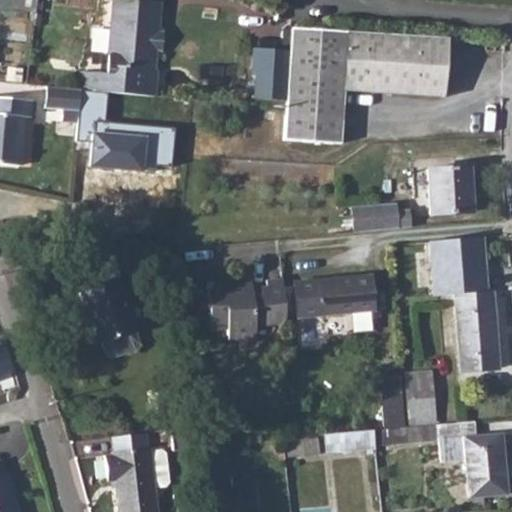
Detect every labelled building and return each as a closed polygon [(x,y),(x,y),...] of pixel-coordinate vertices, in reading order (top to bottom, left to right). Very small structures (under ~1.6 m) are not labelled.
[(80,69),(78,89),(80,89),(153,96),(157,96),(159,71),(155,71),(144,69),(147,30),(158,30),(160,1),(144,0),(112,0),(106,71),(80,69)] [(288,78),(286,106),(342,110),(344,88),(347,31),(291,27),(289,50),(288,78)] [(347,31),(344,88),(444,95),(448,37),(347,31)] [(252,76),(250,103),(286,106),(288,78),(252,76)] [(78,89),(47,86),(45,107),(64,109),(62,122),(77,123),(80,89),(78,89)] [(0,163),(18,165),(22,116),(29,117),(30,101),(0,97),(0,163)] [(286,106),(284,139),(340,143),(342,110),(286,106)] [(24,133),(23,162),(36,163),(37,133),(24,133)] [(468,166),(428,168),(431,213),(471,211),(468,166)] [(410,228),(410,203),(353,204),(353,228),(410,228)] [(483,238),(431,242),(435,295),(454,294),(487,292),(483,238)] [(102,280),(77,287),(93,343),(96,342),(99,353),(108,358),(132,351),(137,342),(114,261),(97,266),(102,280)] [(369,276),(293,282),(296,314),(318,312),(318,314),(373,310),(369,276)] [(286,322),(282,277),(265,278),(265,285),(250,286),(250,278),(207,280),(212,328),(227,327),(228,339),(255,337),(254,325),(286,322)] [(487,292),(454,294),(460,372),(498,370),(492,290),(487,292)] [(432,371),(418,372),(424,426),(437,425),(432,371)] [(418,372),(404,374),(409,427),(424,426),(418,372)] [(378,376),(383,430),(404,428),(399,374),(378,376)] [(383,430),(373,431),(374,447),(439,441),(441,463),(466,461),(469,497),(507,494),(501,434),(474,436),(473,422),(437,425),(424,426),(409,427),(404,428),(383,430)] [(195,427),(170,430),(172,451),(197,449),(197,448),(195,427)] [(318,439),(286,442),(287,457),(320,454),(318,439)] [(222,511),(217,446),(197,448),(197,449),(202,511),(222,511)] [(150,449),(111,453),(111,455),(105,456),(107,482),(115,481),(118,511),(156,511),(154,489),(165,487),(168,484),(165,455),(161,452),(150,454),(150,449)] [(0,511),(17,511),(7,473),(5,474),(1,460),(0,459),(0,511)]
